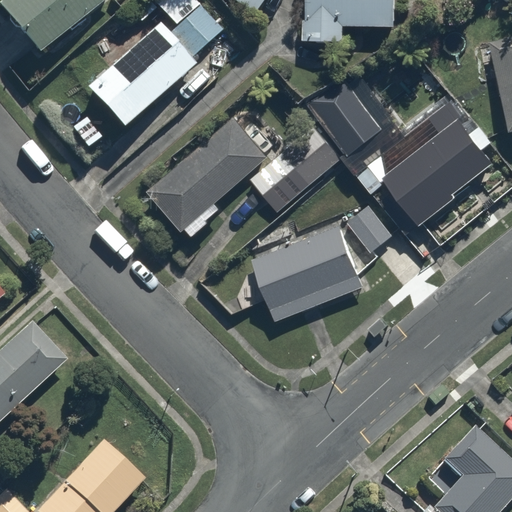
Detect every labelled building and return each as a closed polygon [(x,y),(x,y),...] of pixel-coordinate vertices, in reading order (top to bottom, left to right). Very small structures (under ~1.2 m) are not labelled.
[(5,0),(0,5),(0,9),(39,55),(103,0),(5,0)] [(160,21),(86,89),(127,133),(200,66),(192,57),(225,29),(200,0),(197,0),(165,27),(160,21)] [(229,0),(259,18),(269,0),(229,0)] [(346,28),(396,30),(397,0),(305,0),(303,43),(345,44),(346,28)] [(511,37),(490,44),(511,118),(511,37)] [(399,229),(404,234),(430,265),(493,212),(467,181),(492,160),(436,92),(347,166),(375,200),(399,229)] [(218,202),(268,157),(232,117),(150,192),(192,239),(224,209),(218,202)] [(299,142),(283,156),(310,189),(343,160),(328,143),(311,157),(299,142)] [(399,229),(375,200),(347,223),(371,252),(399,229)] [(340,225),(252,264),(278,323),(366,284),(340,225)] [(0,277),(0,305),(14,294),(0,277)] [(33,317),(0,347),(0,421),(70,357),(33,317)] [(511,454),(474,422),(424,479),(442,495),(434,505),(441,511),(505,511),(511,505),(511,454)] [(68,476),(105,511),(113,511),(152,471),(110,432),(68,476)] [(105,511),(68,476),(40,506),(46,511),(105,511)] [(33,511),(4,482),(0,486),(0,511),(33,511)]
